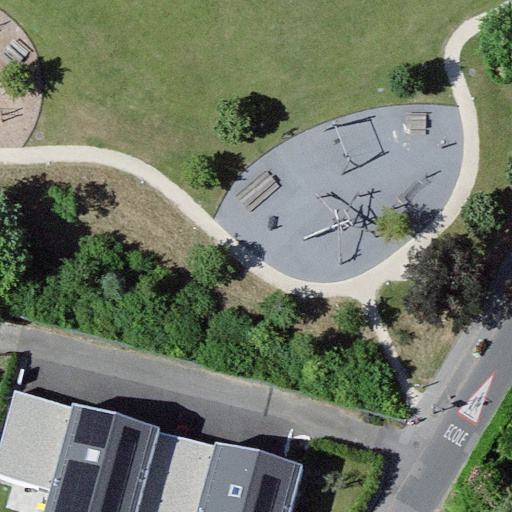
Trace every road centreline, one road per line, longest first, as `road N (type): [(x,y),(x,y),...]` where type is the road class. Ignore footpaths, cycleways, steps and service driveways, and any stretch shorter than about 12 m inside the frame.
road 1 (unknown): [(426,488),(85,359),(0,362)]
road 2 (residential): [(412,511),(511,349)]
